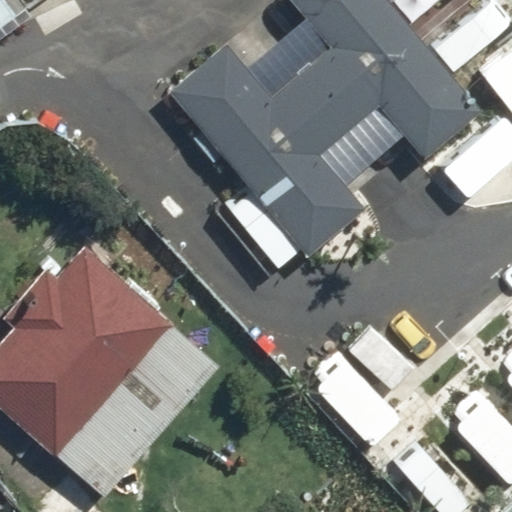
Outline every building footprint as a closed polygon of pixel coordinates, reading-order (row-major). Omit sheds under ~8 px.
[(466,104),(379,0),(282,0),(319,42),(259,92),(214,39),(155,88),(291,250),(352,199),(309,149),(368,100),(410,150),(466,104)] [(511,69),(494,47),(462,72),(511,135),(511,69)] [(507,138),(486,116),(431,167),(452,189),(507,138)] [(98,511),(88,500),(203,359),(143,310),(149,302),(117,276),(110,284),(60,243),(0,316),(0,428),(55,474),(16,510),(18,511),(98,511)] [(313,335),(284,364),(345,426),(374,397),(313,335)] [(511,339),(482,367),(511,398),(511,339)] [(511,471),(511,438),(462,387),(433,416),(499,483),(511,471)] [(445,511),(458,500),(403,438),(374,464),(416,511),(445,511)]
